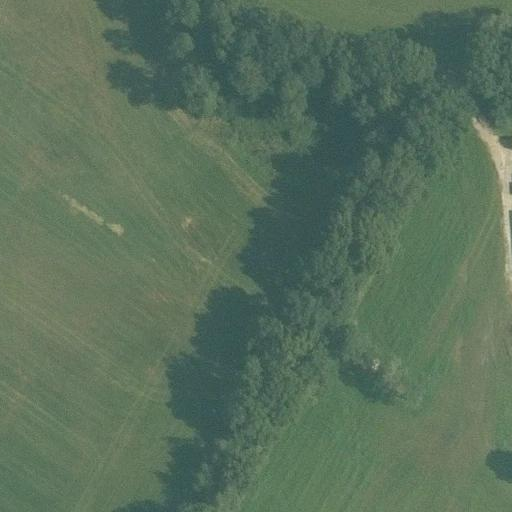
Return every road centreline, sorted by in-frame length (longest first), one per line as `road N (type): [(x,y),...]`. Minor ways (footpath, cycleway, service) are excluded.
road 1 (track): [(191,511),(438,70)]
road 2 (unclassified): [(511,65),(438,70),(360,62),(284,37),(228,0)]
